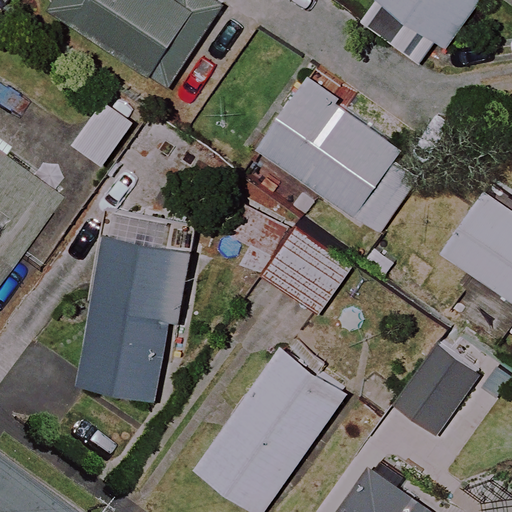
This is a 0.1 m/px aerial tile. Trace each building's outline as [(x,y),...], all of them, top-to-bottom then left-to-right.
[(53,0),(51,4),(172,83),(224,3),(219,0),(53,0)] [(369,0),(358,14),(427,69),(481,0),(369,0)] [(406,144),(314,77),(264,146),(381,231),(416,184),(391,165),(406,144)] [(0,275),(50,209),(0,171),(0,275)] [(511,203),(487,187),(444,254),(511,297),(511,203)] [(173,220),(118,207),(78,379),(158,398),(177,317),(183,318),(200,248),(168,241),(173,220)] [(357,260),(302,222),(267,273),(322,310),(357,260)] [(269,511),(354,386),(287,341),(201,468),(266,511),(269,511)] [(479,373),(439,345),(397,407),(437,434),(479,373)] [(447,511),(378,459),(338,511),(447,511)]
